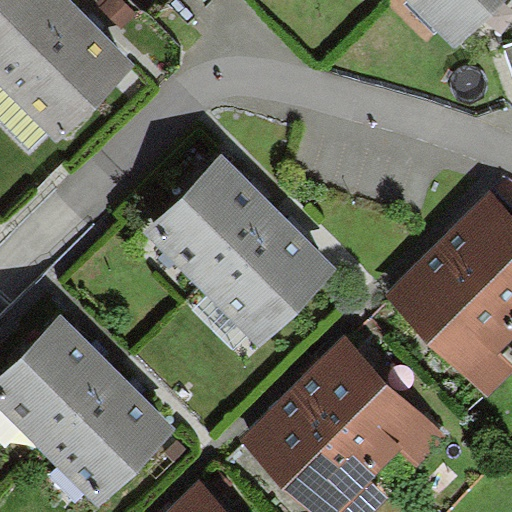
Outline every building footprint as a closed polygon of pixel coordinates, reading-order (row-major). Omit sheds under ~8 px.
[(48,0),(0,0),(0,81),(49,131),(115,67),(48,0)] [(414,0),(448,35),(484,0),(414,0)] [(223,164),(155,229),(253,332),(321,266),(223,164)] [(511,235),(487,212),(402,303),(488,382),(511,356),(511,235)] [(57,325),(0,380),(0,404),(90,496),(159,428),(57,325)] [(341,352),(254,443),(327,511),(357,511),(430,436),(341,352)] [(214,511),(200,497),(184,511),(214,511)]
